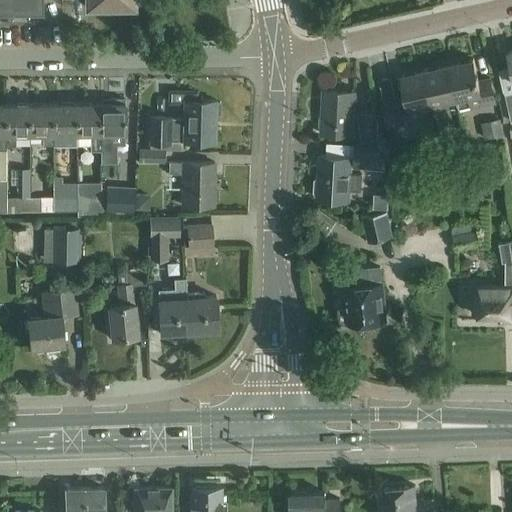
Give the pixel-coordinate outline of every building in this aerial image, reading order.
[(0,0),(0,9),(43,9),(42,0),(0,0)] [(85,0),(86,8),(135,8),(135,0),(85,0)] [(461,112),(474,109),(497,104),(492,79),(480,81),(475,59),(451,65),(458,100),(461,112)] [(458,100),(451,65),(427,70),(435,105),(437,117),(449,114),(446,103),(458,100)] [(408,97),(397,100),(402,124),(425,119),(423,108),(435,105),(427,70),(403,75),(408,97)] [(323,92),(322,117),(319,118),(319,128),(321,128),(321,134),(353,136),(355,93),(323,92)] [(112,134),(125,133),(125,100),(110,101),(110,105),(101,105),(101,151),(101,163),(117,163),(117,145),(112,145),(112,134)] [(402,124),(397,100),(385,102),(390,127),(402,124)] [(186,121),(172,120),(173,118),(153,118),(152,144),(172,144),(172,142),(185,143),(217,144),(218,116),(222,116),(222,104),(218,104),(218,102),(186,101),(186,121)] [(30,105),(7,105),(7,134),(7,146),(15,146),(15,134),(31,134),(30,105)] [(54,144),(54,105),(30,105),(31,134),(44,134),(44,145),(54,144)] [(78,105),(54,105),(54,144),(54,146),(78,146),(78,105)] [(101,105),(78,105),(78,146),(90,146),(90,151),(101,151),(101,105)] [(379,139),(378,136),(375,111),(359,113),(363,142),(379,139)] [(356,144),(355,157),(355,166),(378,168),(380,146),(356,144)] [(140,150),(140,162),(166,163),(167,151),(140,150)] [(351,157),(320,156),(318,179),(315,180),(314,193),(318,194),(317,199),(349,201),(350,189),(361,189),(362,174),(351,173),(350,173),(351,157)] [(73,182),(73,161),(60,161),(61,182),(73,182)] [(185,163),(185,164),(171,163),(170,175),(184,175),(184,206),(215,207),(215,203),(219,202),(220,189),(216,188),(216,164),(185,163)] [(18,169),(18,195),(29,196),(30,169),(18,169)] [(101,200),(101,210),(133,212),(135,188),(121,187),(121,189),(106,188),(106,200),(101,200)] [(63,196),(52,197),(53,211),(78,210),(77,200),(77,196),(63,196)] [(19,211),(30,211),(30,197),(19,197),(19,211)] [(41,211),(40,197),(30,197),(30,211),(41,211)] [(40,197),(41,211),(53,211),(52,197),(40,197)] [(101,200),(77,200),(78,210),(78,216),(101,216),(101,210),(101,200)] [(387,212),(362,214),(369,241),(392,237),(387,212)] [(180,237),(180,216),(150,216),(150,241),(169,241),(169,237),(180,237)] [(451,225),(457,249),(481,244),(476,220),(451,225)] [(213,247),(212,224),(188,226),(189,248),(213,247)] [(53,236),(53,261),(78,261),(78,229),(43,229),(43,236),(53,236)] [(506,262),(506,281),(511,281),(511,240),(500,243),(503,262),(506,262)] [(117,269),(118,286),(120,306),(109,307),(112,340),(139,337),(135,304),(134,304),(133,290),(146,288),(144,267),(117,269)] [(346,287),(348,307),(338,307),(339,324),(386,320),(382,267),(370,268),(372,282),(360,283),(361,286),(346,287)] [(174,290),(157,291),(160,331),(161,335),(177,334),(177,330),(188,329),(186,293),(185,279),(173,280),(174,290)] [(475,287),(475,315),(485,315),(488,318),(502,318),(502,321),(511,321),(511,286),(506,287),(475,287)] [(32,348),(65,344),(62,316),(77,314),(75,288),(41,291),(44,317),(29,319),(32,348)] [(203,292),(186,293),(188,329),(193,329),(194,332),(212,331),(212,328),(218,328),(216,295),(203,296),(203,292)] [(417,511),(416,485),(379,488),(380,511),(417,511)] [(84,511),(84,487),(65,488),(65,511),(84,511)] [(104,511),(104,487),(84,487),(84,511),(104,511)] [(221,511),(221,487),(192,487),(192,501),(188,501),(188,511),(221,511)] [(171,511),(171,488),(135,488),(134,511),(171,511)] [(340,511),(340,499),(326,499),(326,492),(291,492),(291,511),(340,511)]
